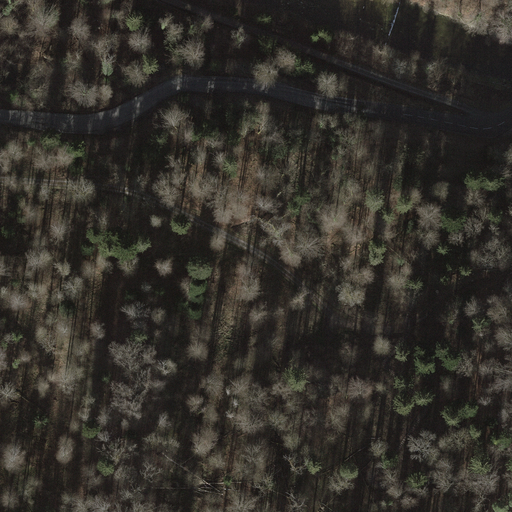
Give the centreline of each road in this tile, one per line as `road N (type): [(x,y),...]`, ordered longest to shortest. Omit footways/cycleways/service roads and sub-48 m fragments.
road 1 (tertiary): [(0,116),(97,122),(197,83),(479,128),(511,115)]
road 2 (track): [(0,179),(145,196),(260,253),(342,321),(374,329),(409,323)]
road 3 (track): [(502,123),(170,0)]
